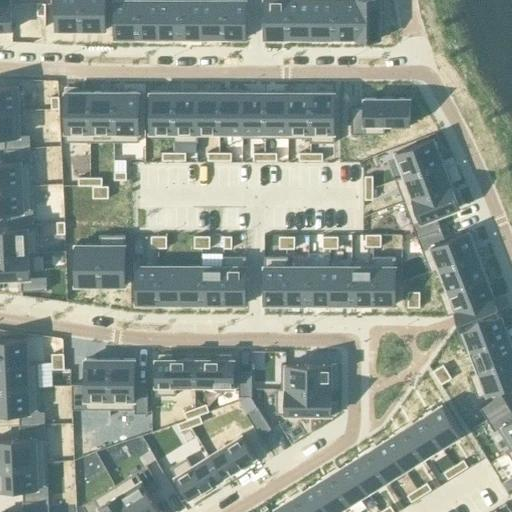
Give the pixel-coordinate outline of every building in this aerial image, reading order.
[(80,0),(55,0),(55,30),(80,30),(80,0)] [(105,0),(80,0),(80,30),(105,30),(105,0)] [(136,0),(114,0),(114,38),(137,38),(136,0)] [(158,0),(136,0),(137,38),(158,38),(158,0)] [(158,0),(158,38),(180,38),(179,0),(158,0)] [(179,0),(180,38),(201,38),(201,0),(179,0)] [(201,0),(201,38),(223,38),(223,0),(201,0)] [(245,0),(223,0),(223,38),(246,38),(245,0)] [(263,0),(264,38),(288,38),(287,0),(263,0)] [(287,0),(288,38),(310,38),(310,0),(287,0)] [(310,0),(310,38),(333,38),(333,0),(310,0)] [(333,0),(333,38),(356,39),(356,0),(333,0)] [(356,0),(356,39),(380,39),(380,27),(384,27),(384,13),(380,13),(379,0),(356,0)] [(45,4),(37,4),(37,16),(45,16),(45,4)] [(10,5),(0,5),(0,30),(11,30),(10,5)] [(17,85),(0,86),(0,111),(19,110),(17,85)] [(77,87),(65,87),(65,142),(90,142),(90,91),(77,91),(77,87)] [(114,92),(90,91),(90,142),(114,142),(114,92)] [(139,92),(114,92),(114,142),(139,142),(139,92)] [(174,92),(150,92),(150,137),(172,137),(173,137),(174,92)] [(173,137),(172,137),(172,142),(173,142),(196,142),(197,142),(197,132),(196,132),(196,92),(174,92),(173,137)] [(219,92),(196,92),(196,132),(197,132),(219,133),(219,92)] [(242,92),(219,92),(219,133),(241,133),(242,133),(242,92)] [(242,133),(241,133),(241,137),(242,137),(265,137),(265,92),(242,92),(242,133)] [(287,92),(265,92),(265,137),(287,138),(287,92)] [(310,92),(287,92),(287,138),(309,138),(310,138),(310,92)] [(309,138),(309,142),(310,142),(334,142),(334,92),(310,92),(310,138),(309,138)] [(58,97),(50,97),(51,109),(59,109),(58,97)] [(364,108),(351,108),(351,134),(384,134),(384,124),(391,124),(391,128),(405,128),(405,124),(409,124),(409,98),(364,98),(364,108)] [(0,136),(4,136),(4,149),(30,148),(29,134),(20,135),(19,110),(0,111),(0,136)] [(433,138),(395,152),(403,175),(404,176),(442,162),(433,138)] [(5,162),(0,161),(0,186),(32,185),(30,148),(4,149),(5,162)] [(173,153),(162,153),(162,161),(173,161),(173,153)] [(185,153),(173,153),(173,161),(185,161),(185,153)] [(219,153),(207,153),(207,161),(219,161),(219,153)] [(231,153),(219,153),(219,161),(231,161),(231,153)] [(264,153),(253,153),(253,161),(264,161),(264,153)] [(276,153),(264,153),(264,161),(276,161),(276,153)] [(310,153),(298,153),(298,161),(310,161),(310,153)] [(322,153),(310,153),(310,161),(322,161),(322,153)] [(403,175),(394,178),(395,179),(403,202),(450,184),(442,162),(404,176),(403,175)] [(126,172),(114,172),(114,180),(126,180),(126,172)] [(372,176),(364,176),(364,188),(372,188),(372,176)] [(90,178),(78,178),(78,186),(90,186),(90,178)] [(101,178),(90,178),(90,186),(100,186),(101,186),(101,178)] [(450,184),(403,202),(417,237),(440,228),(436,216),(459,207),(450,184)] [(0,211),(7,212),(8,224),(33,223),(32,185),(0,186),(0,211)] [(372,188),(364,188),(364,200),(372,200),(372,188)] [(64,222),(56,222),(57,234),(65,234),(64,222)] [(37,227),(0,228),(0,254),(28,253),(28,254),(38,253),(38,252),(37,227)] [(440,228),(417,237),(430,271),(430,272),(439,269),(439,268),(477,254),(468,231),(445,240),(440,228)] [(100,235),(99,235),(99,244),(100,244),(100,285),(125,285),(125,235),(100,235)] [(231,236),(223,236),(223,248),(231,248),(231,236)] [(99,244),(75,244),(75,285),(100,285),(100,244),(99,244)] [(0,279),(20,278),(21,291),(46,290),(46,277),(29,277),(28,254),(28,253),(0,254),(0,279)] [(477,254),(439,268),(439,269),(446,288),(447,289),(485,275),(477,254)] [(223,256),(222,256),(222,265),(223,265),(223,304),(246,304),(246,256),(223,256)] [(286,256),(264,256),(264,304),(286,304),(286,265),(287,265),(287,256),(286,256)] [(373,256),(372,256),(372,261),(373,261),(373,304),(395,304),(395,256),(373,256)] [(351,261),(350,261),(350,266),(351,266),(351,304),(373,304),(373,261),(372,261),(351,261)] [(158,265),(136,265),(136,303),(158,303),(158,265)] [(180,265),(158,265),(158,303),(180,303),(180,265)] [(201,265),(180,265),(180,303),(201,304),(201,265)] [(222,265),(201,265),(201,304),(223,304),(223,265),(222,265)] [(287,265),(286,265),(286,304),(308,304),(308,266),(287,265)] [(330,266),(308,266),(308,304),(329,304),(330,266)] [(350,266),(330,266),(329,304),(351,304),(351,266),(350,266)] [(446,288),(437,292),(438,293),(446,316),(451,314),(474,305),(477,312),(480,320),(499,313),(496,305),(493,298),(494,298),(493,296),(485,275),(447,289),(446,288)] [(474,305),(451,314),(454,322),(457,329),(465,352),(466,353),(470,351),(470,350),(508,336),(500,315),(500,313),(499,313),(480,320),(477,312),(474,305)] [(511,347),(508,336),(470,350),(470,351),(477,371),(478,372),(511,358),(511,347)] [(26,338),(0,339),(0,364),(27,363),(27,362),(26,338)] [(63,354),(51,354),(51,362),(63,362),(63,354)] [(159,359),(155,359),(155,395),(175,395),(176,385),(194,385),(195,359),(171,359),(171,355),(159,355),(159,359)] [(218,359),(195,359),(194,385),(213,385),(214,390),(234,390),(234,359),(230,359),(230,355),(218,355),(218,359)] [(477,371),(469,374),(469,375),(477,397),(511,384),(511,358),(478,372),(477,371)] [(84,384),(72,384),(71,409),(109,409),(109,359),(84,359),(84,384)] [(135,359),(109,359),(109,409),(134,409),(134,413),(147,413),(147,388),(134,388),(135,359)] [(27,363),(0,364),(0,388),(38,387),(37,363),(37,362),(27,362),(27,363)] [(63,362),(51,362),(52,370),(64,369),(63,362)] [(335,364),(281,364),(281,388),(281,389),(331,389),(331,376),(335,376),(335,364)] [(443,365),(432,371),(436,378),(447,371),(443,365)] [(251,371),(238,371),(238,397),(251,397),(251,371)] [(447,371),(436,378),(441,384),(451,378),(447,371)] [(38,387),(0,388),(0,413),(19,413),(19,426),(45,424),(44,411),(39,411),(38,387)] [(281,388),(276,388),(276,389),(276,414),(335,414),(335,402),(331,402),(331,389),(281,389),(281,388)] [(502,396),(480,409),(487,420),(509,406),(502,396)] [(206,404),(194,408),(197,416),(199,415),(208,412),(206,404)] [(441,404),(422,416),(441,447),(460,435),(441,404)] [(257,407),(246,414),(259,436),(270,429),(257,407)] [(511,412),(508,407),(487,420),(494,431),(498,429),(510,449),(511,449),(511,448),(511,412)] [(194,408),(183,412),(186,420),(197,416),(194,408)] [(197,416),(188,420),(191,427),(202,423),(199,416),(197,416)] [(422,416),(404,428),(423,458),(441,447),(422,416)] [(186,420),(177,424),(180,431),(191,427),(188,420),(186,420)] [(20,438),(0,439),(0,464),(46,462),(45,424),(19,426),(20,438)] [(404,428),(385,439),(404,469),(423,458),(404,428)] [(241,435),(208,455),(222,477),(242,465),(244,468),(254,462),(252,459),(255,457),(241,435)] [(385,439),(367,450),(386,481),(404,469),(385,439)] [(367,450),(349,462),(368,492),(386,481),(367,450)] [(477,453),(467,460),(472,466),(482,460),(477,453)] [(187,457),(170,468),(189,498),(192,496),(194,500),(204,493),(202,490),(222,477),(208,455),(192,465),(187,457)] [(0,489),(22,488),(23,501),(48,500),(46,462),(0,464),(0,489)] [(349,462),(330,473),(349,504),(368,492),(349,462)] [(147,465),(115,485),(131,511),(160,511),(149,493),(160,487),(147,465)] [(440,472),(434,476),(440,486),(447,482),(440,472)] [(330,473),(312,485),(329,511),(335,511),(349,504),(330,473)] [(434,476),(427,480),(433,490),(440,486),(434,476)] [(131,511),(115,485),(82,505),(86,511),(131,511)] [(329,511),(312,485),(294,496),(303,511),(329,511)] [(404,494),(397,499),(403,509),(410,505),(404,494)] [(303,511),(294,496),(274,508),(277,511),(303,511)] [(397,499),(390,503),(396,511),(398,511),(403,509),(397,499)] [(23,511),(48,511),(48,500),(23,501),(23,511)]
